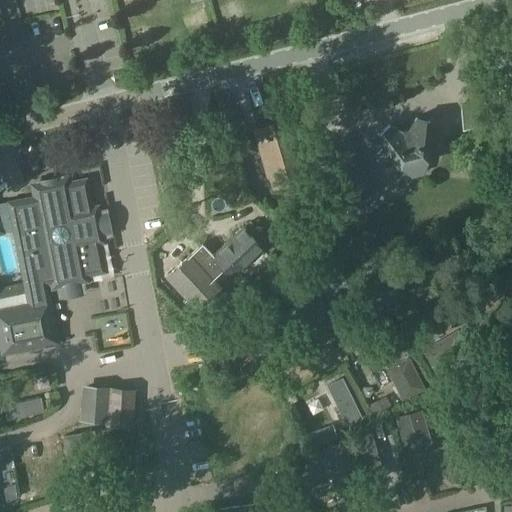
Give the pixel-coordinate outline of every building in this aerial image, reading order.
[(37,26),(48,26),(48,11),(37,12),(37,26)] [(393,48),(428,38),(425,29),(390,39),(393,48)] [(308,180),(293,126),(290,116),(252,128),(271,191),(308,180)] [(388,122),(377,134),(385,150),(382,160),(397,169),(398,163),(408,171),(421,168),(425,156),(430,158),(439,146),(430,137),(430,120),(414,116),(408,128),(399,129),(388,122)] [(377,199),(352,147),(318,163),(343,215),(377,199)] [(155,213),(141,166),(126,171),(140,218),(155,213)] [(85,180),(67,184),(66,178),(32,185),(34,198),(9,203),(13,224),(12,224),(28,304),(0,309),(0,349),(1,354),(57,343),(48,300),(47,300),(44,283),(51,281),(52,287),(86,280),(85,274),(103,271),(97,243),(103,241),(97,207),(91,208),(85,180)] [(322,228),(316,205),(288,213),(295,235),(322,228)] [(211,255),(201,245),(167,277),(196,308),(219,287),(211,279),(223,267),(231,276),(263,247),(262,246),(267,241),(250,222),(244,227),(243,226),(211,255)] [(0,300),(19,299),(18,282),(0,283),(0,300)] [(392,282),(367,287),(370,308),(396,304),(392,282)] [(301,343),(324,331),(308,301),(285,313),(301,343)] [(270,350),(283,340),(261,313),(226,340),(237,353),(259,336),(270,350)] [(437,345),(440,350),(427,358),(435,371),(468,352),(460,339),(451,344),(448,339),(437,345)] [(409,357),(386,368),(402,399),(424,388),(413,365),(409,357)] [(346,425),(361,418),(341,378),(326,385),(346,425)] [(130,428),(133,388),(106,385),(106,390),(85,387),(83,420),(104,422),(103,427),(130,428)] [(40,397),(3,406),(6,420),(43,411),(40,397)] [(405,454),(432,447),(421,408),(394,416),(405,454)] [(305,431),(308,443),(325,439),(322,426),(305,431)] [(70,476),(86,473),(81,448),(95,445),(92,429),(62,435),(70,476)] [(368,479),(383,476),(371,435),(357,439),(368,479)] [(199,472),(215,471),(214,437),(198,437),(199,472)] [(311,482),(352,468),(342,441),(302,455),(311,482)] [(28,449),(14,452),(26,500),(39,497),(28,449)]
